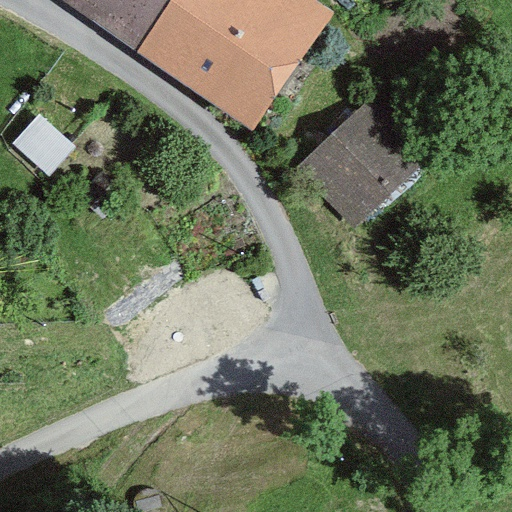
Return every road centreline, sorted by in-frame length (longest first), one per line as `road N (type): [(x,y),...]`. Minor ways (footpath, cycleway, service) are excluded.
road 1 (unclassified): [(12,0),(191,114),(244,168),(289,253),(309,372)]
road 2 (unclassified): [(309,372),(251,370),(207,380),(0,451)]
road 3 (unclassified): [(439,511),(396,435),(363,401),(309,372)]
